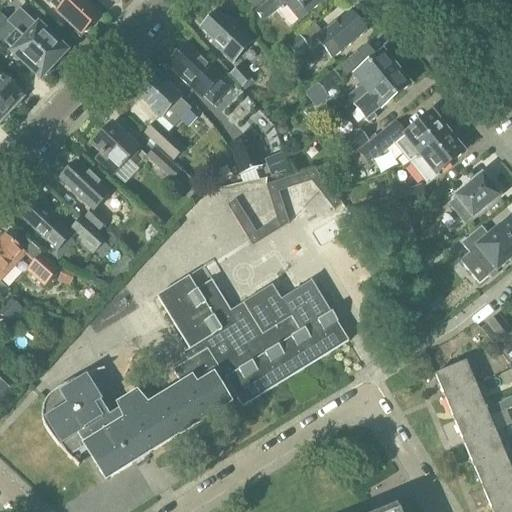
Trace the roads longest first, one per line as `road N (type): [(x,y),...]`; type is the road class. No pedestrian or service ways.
road 1 (residential): [(435,511),(366,398),(181,511)]
road 2 (residential): [(0,177),(163,0)]
road 3 (tertiary): [(511,96),(433,0)]
